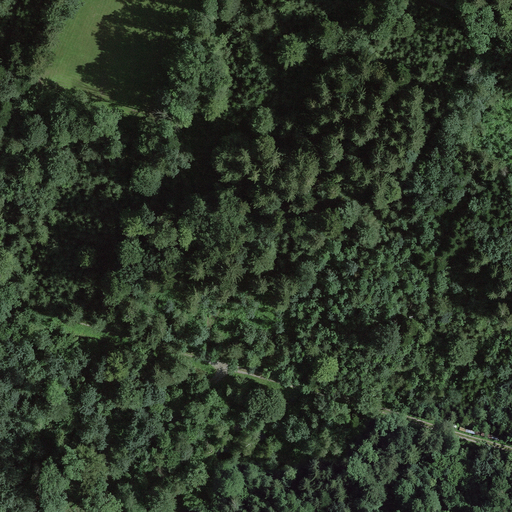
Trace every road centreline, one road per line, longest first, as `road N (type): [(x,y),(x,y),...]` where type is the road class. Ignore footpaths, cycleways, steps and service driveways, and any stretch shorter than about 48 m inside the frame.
road 1 (track): [(0,286),(229,367),(511,449)]
road 2 (track): [(0,476),(75,481),(120,470),(229,367)]
